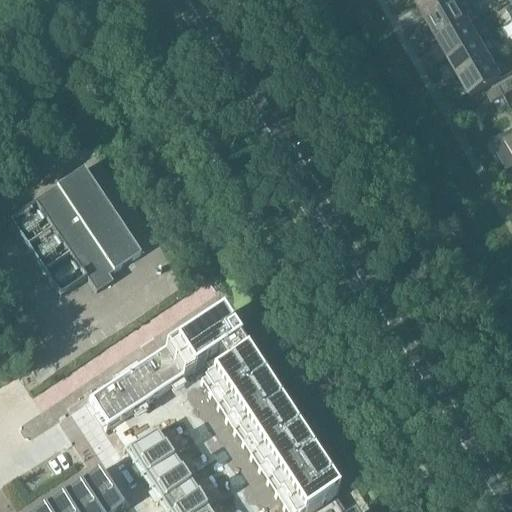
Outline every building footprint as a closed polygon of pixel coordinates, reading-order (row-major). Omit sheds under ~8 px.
[(427,23),(467,0),(423,0),(416,4),(427,23)] [(437,42),(469,24),(480,17),(470,0),(467,0),(427,23),(437,42)] [(469,24),(437,42),(448,61),(479,43),(469,24)] [(459,79),(490,61),(479,43),(448,61),(459,79)] [(459,79),(470,99),(502,81),(490,61),(459,79)] [(499,89),(487,96),(492,104),(504,97),(499,89)] [(511,169),(511,132),(491,144),(507,173),(511,169)] [(8,222),(59,299),(85,282),(95,296),(112,285),(109,281),(115,278),(113,275),(139,257),(83,172),(56,190),(55,187),(49,191),(51,193),(8,222)] [(126,381),(87,406),(96,420),(106,434),(108,433),(204,370),(211,380),(200,387),(281,511),(314,511),(337,497),(220,319),(204,330),(126,381)] [(156,434),(127,453),(136,466),(131,469),(132,470),(133,469),(141,481),(140,481),(140,483),(145,480),(144,479),(173,460),(156,434)] [(173,460),(144,479),(145,480),(152,491),(148,494),(148,495),(149,494),(157,506),(156,507),(157,508),(161,505),(161,504),(190,485),(173,460)] [(99,474),(80,486),(96,511),(121,511),(123,511),(99,474)] [(190,485),(161,504),(161,505),(165,511),(202,511),(206,510),(190,485)] [(96,511),(80,486),(62,498),(70,511),(96,511)] [(70,511),(62,498),(44,510),(45,511),(70,511)]
